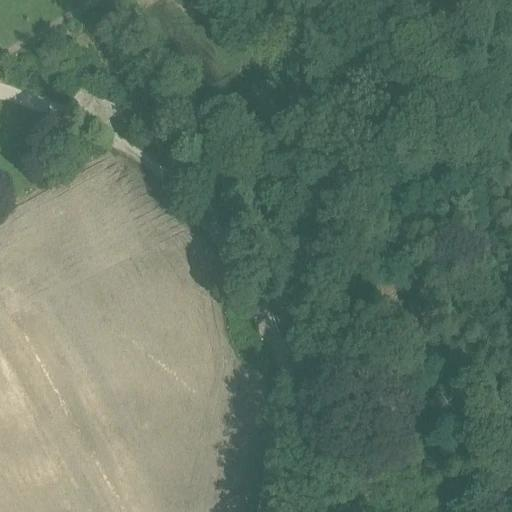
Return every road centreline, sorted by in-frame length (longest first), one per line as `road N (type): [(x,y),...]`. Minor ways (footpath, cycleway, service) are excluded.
road 1 (tertiary): [(292,511),(326,265),(379,0)]
road 2 (track): [(302,432),(262,305),(208,212),(127,138),(0,92)]
